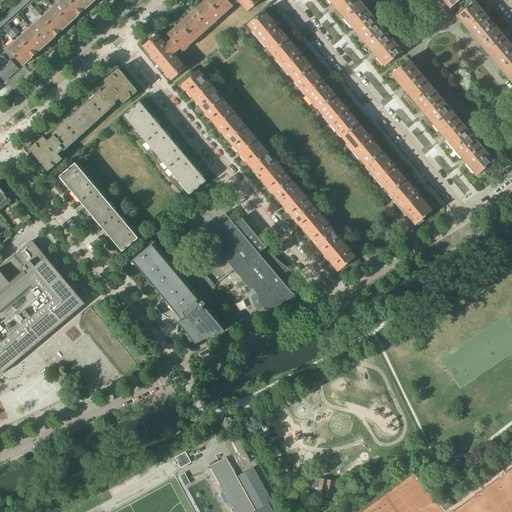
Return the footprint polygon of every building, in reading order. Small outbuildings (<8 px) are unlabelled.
[(90,0),(62,0),(54,7),(69,24),(93,3),(90,0)] [(206,0),(204,0),(180,22),(196,39),(221,17),(206,0)] [(206,0),(221,17),(234,5),(233,5),(241,1),(249,9),(259,0),(206,0)] [(358,0),(329,0),(344,18),(361,3),(358,0)] [(475,38),(493,24),(474,1),(456,16),(475,38)] [(361,3),(344,18),(364,42),(382,27),(361,3)] [(54,7),(31,28),(46,45),(69,24),(54,7)] [(288,39),(277,26),(264,10),(248,24),(272,52),(288,39)] [(196,39),(180,22),(168,33),(172,39),(166,44),(156,34),(143,46),(173,79),(186,68),(174,54),(181,48),(183,51),(196,39)] [(511,47),(511,46),(493,24),(475,38),(495,62),(511,47)] [(382,27),(364,42),(385,66),(402,51),(382,27)] [(46,45),(31,28),(8,49),(23,66),(46,45)] [(312,68),(300,54),(288,39),(272,52),(296,81),(312,68)] [(511,47),(495,62),(511,81),(511,47)] [(414,101),(431,86),(408,59),(391,73),(414,101)] [(6,64),(14,73),(18,70),(10,60),(6,64)] [(14,73),(6,64),(1,68),(9,77),(14,73)] [(9,77),(1,68),(0,69),(0,76),(5,81),(9,77)] [(100,89),(88,100),(102,116),(115,104),(114,102),(119,98),(123,103),(137,91),(118,68),(104,80),(108,85),(102,91),(100,89)] [(336,96),(324,82),(312,68),(296,81),(320,110),(336,96)] [(205,111),(222,98),(198,70),(182,84),(205,111)] [(451,110),(431,86),(414,101),(434,125),(451,110)] [(360,125),(348,110),(336,96),(320,110),(344,138),(360,125)] [(245,125),(222,98),(205,111),(228,139),(245,125)] [(88,100),(64,122),(78,138),(102,116),(88,100)] [(145,141),(162,128),(139,101),(123,115),(145,141)] [(467,129),(451,110),(434,125),(454,148),(471,134),(467,129)] [(78,138),(64,122),(52,133),(53,135),(47,140),(44,136),(30,148),(49,171),(63,159),(58,153),(63,149),(64,150),(78,138)] [(268,153),(245,125),(228,139),(252,167),(268,153)] [(384,153),(360,125),(344,138),(368,167),(384,153)] [(162,128),(145,141),(168,168),(184,154),(162,128)] [(493,161),(471,134),(454,148),(476,175),(493,161)] [(268,153),(252,167),(274,193),(290,179),(268,153)] [(384,153),(368,167),(392,196),(408,182),(384,153)] [(206,181),(184,154),(168,168),(190,194),(206,181)] [(505,157),(498,162),(504,169),(511,163),(505,157)] [(80,201),(96,187),(75,162),(59,176),(80,201)] [(311,205),(290,179),(274,193),(295,218),(311,205)] [(432,211),(408,182),(392,196),(418,228),(432,211)] [(0,187),(0,207),(10,198),(0,187)] [(96,187),(80,201),(101,226),(117,213),(96,187)] [(311,205),(295,218),(317,244),(333,231),(311,205)] [(27,213),(19,219),(23,223),(31,217),(27,213)] [(117,213),(101,226),(122,251),(138,238),(117,213)] [(274,255),(271,252),(271,253),(264,259),(259,253),(266,247),(266,248),(267,247),(242,218),(241,218),(242,219),(233,223),(230,219),(208,238),(251,290),(254,287),(259,292),(258,293),(265,308),(264,308),(267,308),(273,306),(275,305),(278,304),(282,303),(284,301),(287,300),(293,295),(295,294),(294,293),(294,294),(278,275),(290,270),(291,269),(287,267),(284,264),(280,262),(277,259),(274,255)] [(355,257),(333,231),(317,244),(339,270),(355,257)] [(33,347),(85,303),(32,240),(15,255),(24,265),(21,268),(23,271),(10,282),(0,270),(0,374),(15,362),(16,362),(23,356),(33,347)] [(180,277),(152,244),(134,259),(138,263),(136,265),(147,278),(149,277),(156,285),(155,287),(166,300),(168,299),(175,307),(173,309),(182,319),(178,322),(187,333),(189,332),(196,341),(215,332),(216,334),(225,330),(207,308),(205,309),(203,306),(206,303),(203,300),(202,300),(197,294),(197,293),(196,293),(195,291),(195,290),(194,291),(188,283),(188,282),(187,282),(186,280),(185,279),(182,275),(180,277)] [(203,271),(196,263),(192,267),(198,274),(203,271)] [(209,278),(203,271),(198,274),(205,282),(209,278)] [(215,285),(209,278),(205,282),(210,289),(211,289),(215,285)] [(239,467),(250,461),(236,435),(225,442),(239,467)] [(191,462),(186,452),(175,458),(181,468),(191,462)] [(237,476),(227,457),(210,466),(235,511),(278,511),(254,467),(237,476)] [(191,483),(189,480),(185,473),(180,476),(185,486),(191,483)] [(341,487),(334,486),(335,481),(308,477),(305,495),(332,499),(333,494),(339,495),(341,487)]
